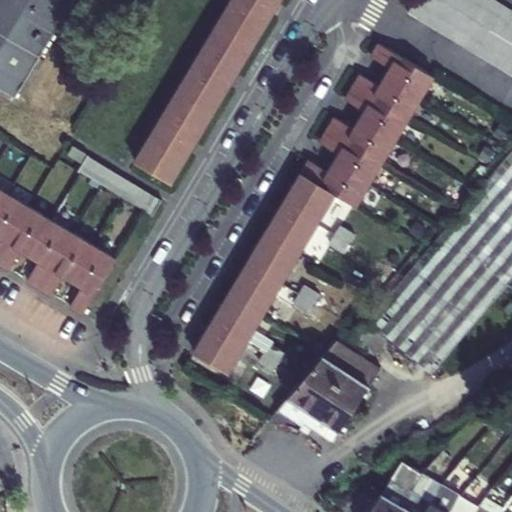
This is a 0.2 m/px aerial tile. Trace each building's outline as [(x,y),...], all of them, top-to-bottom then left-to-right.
[(0,0),(0,87),(16,97),(73,0),(0,0)] [(171,184),(281,0),(232,0),(135,162),(171,184)] [(511,11),(492,0),(415,0),(408,12),(511,73),(511,11)] [(356,207),(433,75),(378,42),(371,54),(391,66),(379,86),(359,74),(343,99),(364,111),(354,129),(333,117),(318,141),(338,154),(327,172),(307,160),(193,351),(228,374),(335,194),(356,207)] [(67,155),(78,162),(83,153),(72,147),(67,155)] [(511,150),(367,320),(430,374),(511,277),(511,150)] [(86,155),(77,171),(145,211),(152,216),(161,200),(86,155)] [(116,259),(0,188),(0,265),(8,271),(20,251),(38,261),(26,281),(51,296),(63,276),(81,287),(70,306),(82,314),(116,259)] [(344,253),(355,234),(340,225),(329,244),(344,253)] [(308,313),(319,295),(304,286),(293,304),(308,313)] [(351,338),(373,356),(385,341),(364,323),(351,338)] [(334,442),(380,369),(336,340),(278,408),(334,442)] [(273,370),(283,354),(269,345),(259,363),(273,370)] [(398,511),(422,473),(401,460),(376,502),(361,493),(337,511),(398,511)] [(423,511),(441,484),(422,473),(398,511),(423,511)] [(441,484),(423,511),(449,511),(460,496),(447,488),(450,484),(443,480),(441,484)] [(460,496),(449,511),(475,511),(479,506),(460,496)]
